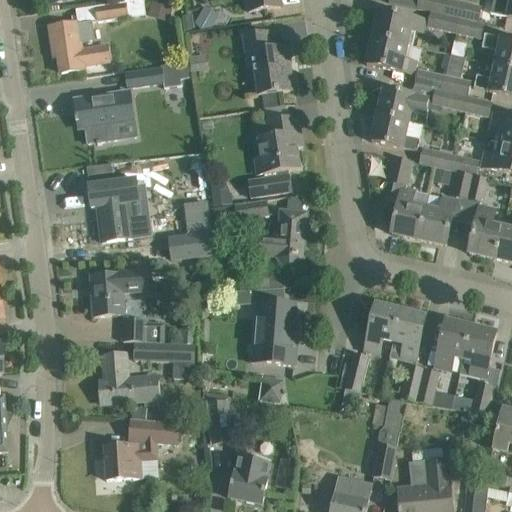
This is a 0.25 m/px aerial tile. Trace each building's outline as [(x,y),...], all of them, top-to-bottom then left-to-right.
[(246,0),(248,14),(261,12),(281,9),(279,0),(246,0)] [(419,0),(417,9),(417,11),(431,14),(444,17),(447,1),(441,0),(419,0)] [(511,0),(497,0),(494,16),(507,19),(511,20),(511,0)] [(447,1),(444,17),(459,21),(477,25),(481,8),(447,1)] [(144,2),(96,9),(98,23),(98,25),(146,17),(144,2)] [(152,3),(148,18),(169,23),(173,8),(152,3)] [(205,9),(196,25),(201,31),(211,29),(212,27),(218,16),(205,9)] [(378,12),(372,40),(407,47),(410,32),(422,34),(425,22),(398,16),(378,12)] [(431,14),(428,29),(455,35),(459,21),(444,17),(431,14)] [(192,17),(183,19),(185,32),(194,31),(192,17)] [(459,21),(455,35),(480,41),(483,26),(477,25),(459,21)] [(69,26),(49,29),(52,48),(57,47),(60,75),(84,72),(83,68),(99,66),(111,64),(109,48),(97,50),(81,52),(78,28),(78,24),(69,26)] [(250,37),(242,38),(247,69),(253,68),(257,97),(275,95),(295,92),(289,49),(272,51),(269,34),(250,37)] [(511,41),(485,36),(482,49),(498,53),(495,66),(511,69),(511,41)] [(372,40),(366,67),(386,71),(413,77),(416,64),(404,61),(407,47),(372,40)] [(207,56),(189,58),(192,76),(210,73),(207,56)] [(446,77),(442,93),(467,99),(470,83),(450,78),(452,72),(453,73),(456,58),(451,57),(446,77)] [(161,70),(126,75),(128,90),(163,85),(164,90),(184,88),(181,65),(161,68),(161,70)] [(476,77),(473,91),(501,97),(511,99),(511,69),(495,66),(492,80),(476,77)] [(419,71),(415,87),(436,92),(442,93),(446,77),(443,77),(419,71)] [(384,91),(377,118),(409,125),(409,124),(423,127),(426,128),(427,111),(428,110),(430,101),(415,98),(413,98),(403,95),(384,91)] [(130,92),(75,101),(80,131),(86,131),(88,145),(120,141),(137,138),(135,123),(130,92)] [(436,92),(433,107),(443,109),(464,114),(467,99),(442,93),(436,92)] [(467,99),(464,114),(488,119),(491,104),(467,99)] [(511,119),(494,115),(490,130),(497,132),(494,143),(511,147),(511,119)] [(264,180),(248,182),(251,202),(293,195),(290,176),(289,177),(288,173),(301,171),(298,150),(303,149),(299,118),(290,119),(279,121),(268,122),(266,123),(265,123),(267,138),(257,140),(260,160),(263,177),(264,180)] [(377,118),(372,144),(391,148),(403,151),(403,149),(417,153),(420,142),(406,138),(409,125),(377,118)] [(194,135),(181,137),(183,149),(196,147),(194,135)] [(485,153),(481,169),(509,175),(511,175),(511,147),(494,143),(492,154),(485,153)] [(423,150),(419,166),(435,170),(436,170),(443,171),(451,173),(455,157),(444,155),(423,150)] [(455,157),(451,173),(456,174),(475,178),(478,162),(455,157)] [(393,160),(388,183),(394,185),(390,204),(398,205),(391,236),(418,242),(426,210),(412,207),(415,194),(402,191),(402,186),(406,187),(412,164),(393,160)] [(453,187),(451,197),(457,199),(469,201),(475,178),(456,174),(453,187)] [(475,178),(469,201),(480,204),(482,204),(487,181),(475,178)] [(217,180),(209,181),(211,206),(231,204),(230,193),(228,193),(224,183),(217,180)] [(109,185),(89,187),(92,209),(100,208),(102,222),(99,222),(102,244),(122,241),(143,238),(153,237),(147,194),(138,195),(137,187),(136,181),(109,185)] [(208,200),(187,202),(188,216),(190,235),(211,233),(208,200)] [(426,210),(418,242),(446,248),(451,228),(456,202),(444,200),(441,214),(426,210)] [(234,208),(212,212),(217,242),(229,240),(227,225),(237,223),(237,224),(269,219),(267,202),(234,208)] [(480,208),(469,255),(496,261),(503,230),(492,227),(496,211),(480,208)] [(382,209),(371,210),(373,221),(384,220),(382,209)] [(261,240),(259,257),(276,259),(286,272),(289,275),(304,262),(308,214),(288,213),(280,212),(278,241),(261,240)] [(511,231),(503,230),(496,261),(511,264),(511,231)] [(209,233),(168,238),(171,262),(212,257),(209,233)] [(210,264),(198,265),(199,275),(211,275),(210,264)] [(120,276),(91,278),(94,319),(114,318),(124,317),(126,314),(125,303),(123,302),(123,295),(151,293),(149,271),(119,274),(120,276)] [(262,279),(258,279),(258,290),(289,288),(289,275),(286,272),(261,273),(262,279)] [(284,289),(252,291),(252,301),(257,301),(256,303),(285,305),(284,289)] [(254,337),(252,365),(276,367),(296,368),(298,337),(299,326),(295,325),(297,306),(285,305),(256,303),(254,337)] [(369,337),(365,353),(381,356),(384,342),(394,344),(401,312),(376,306),(369,337)] [(394,344),(390,361),(411,366),(410,370),(414,371),(415,365),(422,337),(426,318),(401,312),(394,344)] [(125,322),(123,344),(135,345),(135,346),(196,348),(196,323),(181,323),(180,338),(180,346),(170,346),(165,346),(162,345),(156,345),(156,336),(148,336),(149,323),(125,322)] [(441,342),(435,370),(451,374),(454,359),(463,361),(464,361),(471,329),(446,323),(443,337),(441,342)] [(463,361),(460,375),(470,378),(485,381),(496,337),(496,335),(471,329),(464,361),(463,361)] [(135,346),(133,363),(195,365),(196,348),(135,346)] [(105,383),(100,384),(101,406),(121,405),(144,403),(144,408),(158,407),(158,404),(160,404),(158,380),(142,381),(127,382),(125,356),(123,356),(103,358),(105,383)] [(345,365),(342,377),(348,379),(345,391),(361,395),(362,389),(369,360),(354,356),(351,367),(345,365)] [(408,370),(400,402),(405,404),(417,406),(424,374),(414,371),(410,370),(408,370)] [(424,374),(417,406),(432,410),(436,394),(440,377),(424,374)] [(472,413),(472,414),(475,415),(487,418),(492,397),(494,389),(478,386),(474,404),(472,413)] [(380,446),(373,479),(374,479),(391,482),(397,450),(405,404),(389,401),(388,409),(386,419),(384,429),(380,433),(378,441),(380,446)] [(228,402),(207,404),(210,447),(232,446),(228,402)] [(511,412),(497,408),(492,428),(497,429),(492,451),(511,455),(511,412)] [(462,413),(460,432),(472,434),(473,434),(475,415),(462,413)] [(129,448),(105,449),(107,483),(134,481),(142,481),(140,463),(158,462),(157,447),(179,449),(181,426),(132,422),(129,448)] [(184,428),(184,437),(195,438),(195,428),(184,428)] [(233,481),(229,500),(262,507),(266,488),(268,482),(267,482),(271,465),(239,458),(236,475),(234,474),(233,481)] [(412,490),(398,491),(400,511),(398,511),(452,511),(450,487),(449,487),(447,467),(446,460),(444,460),(414,464),(409,464),(410,471),(412,490)] [(481,474),(479,483),(493,486),(495,478),(481,474)] [(511,479),(500,477),(498,486),(510,489),(511,481),(511,479)] [(334,503),(331,511),(366,511),(367,510),(368,504),(372,487),(339,480),(334,503)] [(475,488),(472,511),(485,511),(487,501),(487,499),(508,503),(510,495),(510,494),(509,494),(488,489),(488,490),(475,488)]
